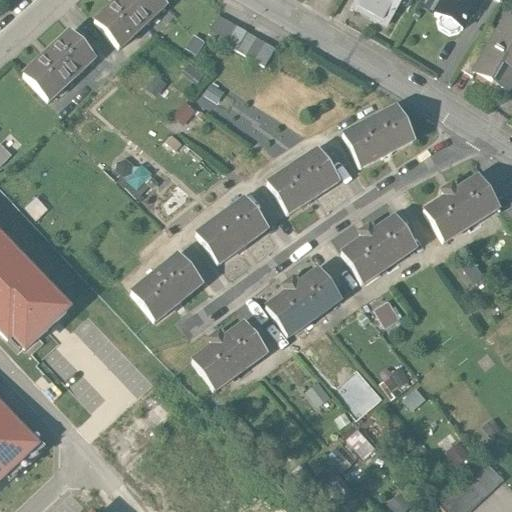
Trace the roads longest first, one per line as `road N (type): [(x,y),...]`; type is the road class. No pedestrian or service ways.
road 1 (residential): [(480,137),(184,332)]
road 2 (residential): [(248,0),(480,137)]
road 3 (residential): [(131,511),(0,370)]
